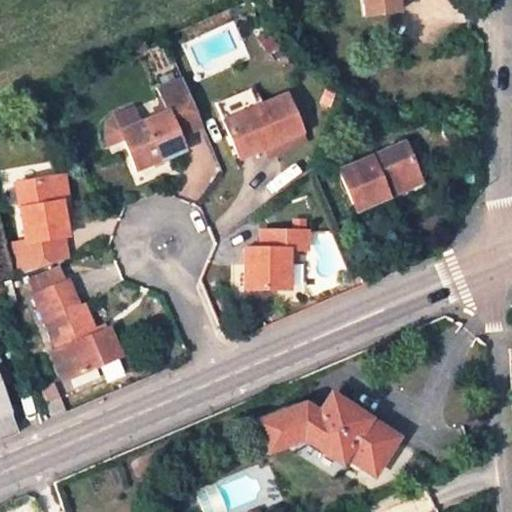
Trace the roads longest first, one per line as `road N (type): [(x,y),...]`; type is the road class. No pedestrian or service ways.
road 1 (tertiary): [(494,260),(218,379)]
road 2 (residential): [(494,260),(503,0)]
road 3 (unclassified): [(505,511),(494,260)]
road 4 (tertiary): [(218,379),(0,473)]
road 5 (residential): [(173,273),(184,269),(196,244),(185,218),(161,211),(134,222),(127,244),(137,268),(162,278)]
